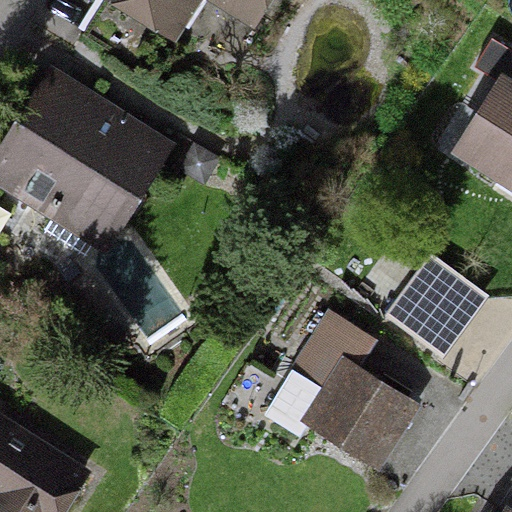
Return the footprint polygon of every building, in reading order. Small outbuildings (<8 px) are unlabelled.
[(262,57),(299,0),(96,0),(87,14),(178,73),(210,23),(262,57)] [(100,237),(159,143),(53,77),(0,161),(0,174),(59,211),(100,237)] [(511,181),(511,85),(501,79),(458,148),(511,181)] [(462,326),(407,285),(388,312),(443,352),(462,326)] [(373,468),(415,400),(327,347),(285,415),(373,468)] [(0,511),(59,511),(83,472),(0,421),(0,511)] [(511,511),(511,500),(509,499),(500,511),(511,511)]
